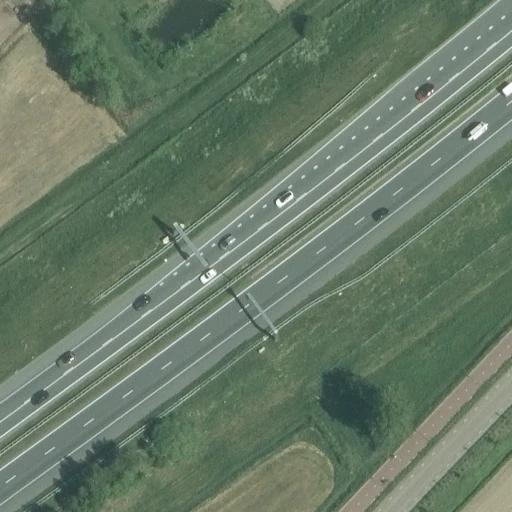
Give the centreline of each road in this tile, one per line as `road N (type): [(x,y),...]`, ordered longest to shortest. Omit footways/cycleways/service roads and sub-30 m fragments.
road 1 (motorway): [(511,28),(0,421)]
road 2 (motorway): [(0,486),(320,254),(511,97)]
road 3 (unclassified): [(391,511),(511,385)]
